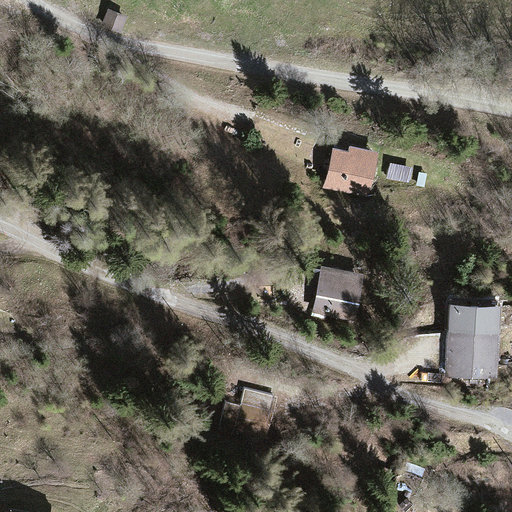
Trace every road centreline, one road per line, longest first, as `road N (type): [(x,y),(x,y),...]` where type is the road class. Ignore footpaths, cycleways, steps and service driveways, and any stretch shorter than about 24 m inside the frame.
road 1 (track): [(0,227),(107,278),(300,344),(363,378),(511,434)]
road 2 (track): [(511,120),(77,34),(31,0)]
